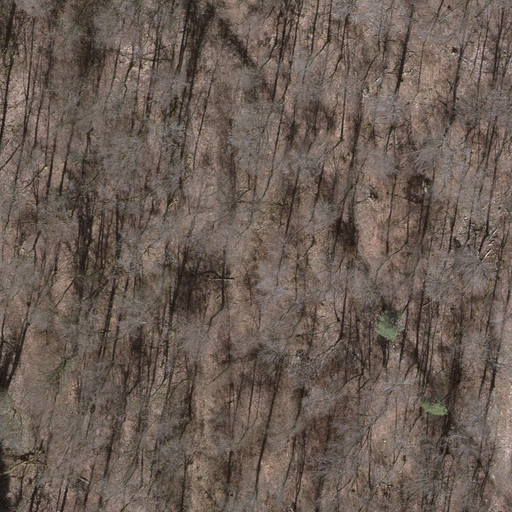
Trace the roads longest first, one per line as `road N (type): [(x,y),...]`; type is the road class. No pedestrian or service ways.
road 1 (track): [(200,0),(192,511)]
road 2 (track): [(67,511),(0,243)]
road 3 (track): [(511,258),(494,511)]
